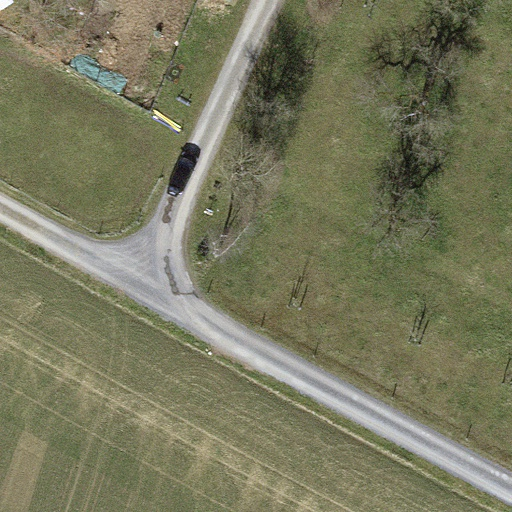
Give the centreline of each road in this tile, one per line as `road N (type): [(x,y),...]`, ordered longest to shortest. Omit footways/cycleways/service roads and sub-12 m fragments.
road 1 (track): [(511,484),(143,289)]
road 2 (track): [(143,289),(269,0)]
road 3 (track): [(143,289),(0,209)]
